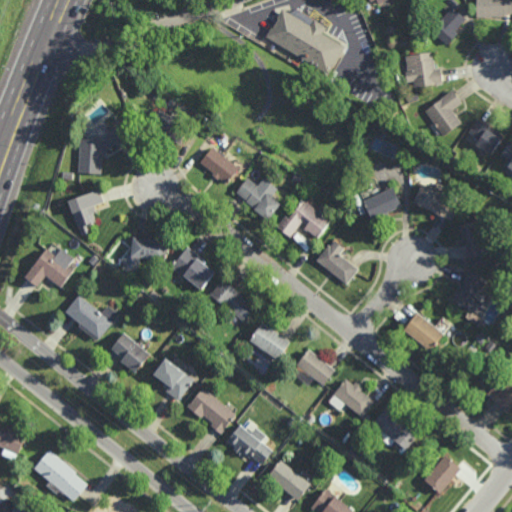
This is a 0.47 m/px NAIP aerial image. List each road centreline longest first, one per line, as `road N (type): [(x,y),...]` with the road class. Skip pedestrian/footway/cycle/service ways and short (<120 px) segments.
road 1 (residential): [(165,182),(511,458)]
road 2 (tertiary): [(245,511),(0,317)]
road 3 (tertiary): [(0,358),(192,511)]
road 4 (residential): [(227,0),(35,69)]
